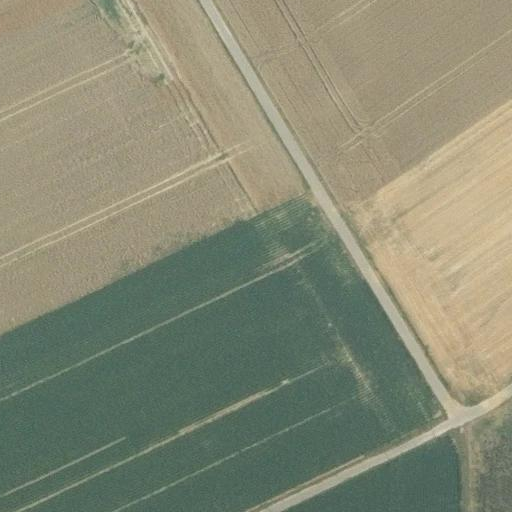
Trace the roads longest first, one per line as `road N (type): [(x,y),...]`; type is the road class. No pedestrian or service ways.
road 1 (track): [(202,0),(458,425)]
road 2 (track): [(511,389),(458,425),(275,511)]
